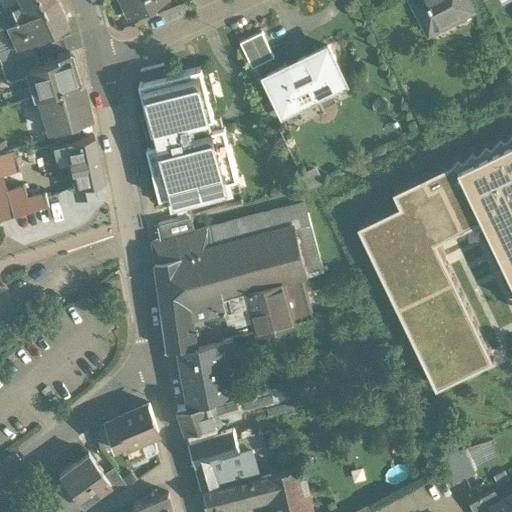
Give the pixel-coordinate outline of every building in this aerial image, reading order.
[(56,0),(17,18),(6,23),(16,45),(16,46),(28,40),(67,23),(56,0)] [(56,0),(19,0),(21,2),(11,6),(12,7),(17,18),(56,0)] [(120,0),(127,14),(155,0),(120,0)] [(466,0),(409,0),(425,31),(471,8),(466,0)] [(0,12),(0,25),(6,23),(17,18),(12,7),(0,12)] [(274,57),(262,32),(240,42),(252,67),(274,57)] [(16,45),(0,52),(0,62),(1,65),(34,52),(28,40),(16,46),(16,45)] [(344,81),(327,46),(326,46),(266,75),(283,111),(303,101),(297,89),(308,83),(314,96),(344,81)] [(34,52),(1,65),(8,81),(27,74),(25,68),(39,64),(34,52)] [(39,64),(25,68),(27,74),(34,98),(78,84),(69,52),(57,55),(58,58),(39,64)] [(163,64),(140,70),(143,82),(166,76),(163,64)] [(214,118),(201,67),(166,76),(143,82),(139,83),(152,133),(156,132),(159,143),(147,146),(160,197),(168,195),(171,209),(233,193),(230,180),(237,178),(224,126),(222,127),(220,116),(214,118)] [(78,84),(34,98),(39,115),(42,114),(47,129),(47,131),(71,123),(86,119),(81,104),(84,98),(82,87),(78,84)] [(71,123),(47,131),(47,129),(43,130),(48,147),(51,147),(76,140),(71,123)] [(358,224),(437,386),(463,373),(459,366),(490,351),(437,240),(483,218),(511,277),(511,129),(507,135),(504,136),(501,133),(493,141),(490,143),(486,140),(478,149),(476,150),(473,146),(465,155),(462,156),(459,153),(450,162),(393,190),(400,204),(358,224)] [(76,140),(51,147),(53,156),(65,153),(73,186),(102,180),(93,136),(76,140)] [(0,173),(18,168),(13,149),(0,152),(0,173)] [(23,185),(5,190),(12,217),(46,206),(44,191),(26,196),(23,185)] [(322,271),(307,213),(303,214),(300,203),(152,242),(155,262),(294,225),(307,274),(322,271)] [(294,225),(155,262),(158,276),(167,350),(176,348),(196,345),(196,344),(194,331),(191,306),(300,278),(307,276),(307,274),(294,225)] [(300,278),(191,306),(194,331),(203,329),(202,324),(227,318),(225,311),(252,304),(259,331),(305,322),(298,295),(304,293),(300,278)] [(232,338),(196,344),(196,345),(176,348),(187,405),(233,395),(229,373),(239,371),(232,338)] [(259,388),(236,395),(241,407),(262,401),(259,388)] [(187,405),(178,408),(186,431),(207,424),(206,422),(241,409),(241,407),(236,395),(233,395),(187,405)] [(149,404),(104,424),(112,447),(122,442),(130,462),(146,456),(145,453),(156,449),(154,434),(158,433),(149,404)] [(234,430),(190,443),(196,464),(211,460),(209,454),(223,450),(224,455),(240,451),(237,441),(234,430)] [(257,435),(237,441),(240,451),(248,448),(259,445),(257,435)] [(248,448),(240,451),(242,462),(243,468),(251,466),(248,448)] [(474,472),(463,448),(442,455),(455,481),(474,472)] [(240,451),(224,455),(223,450),(209,454),(211,460),(196,464),(202,486),(218,483),(215,473),(240,465),(242,462),(240,451)] [(86,454),(58,475),(59,477),(75,498),(89,488),(92,492),(104,484),(107,482),(102,475),(86,454)] [(308,511),(298,468),(204,492),(209,511),(228,511),(226,507),(271,495),(275,511),(308,511)] [(111,469),(102,475),(107,482),(104,484),(114,496),(125,488),(111,469)] [(503,471),(494,476),(499,484),(508,479),(503,471)] [(59,479),(48,487),(47,486),(46,487),(64,511),(73,511),(81,506),(75,498),(59,477),(58,478),(59,479)] [(492,488),(470,500),(475,511),(484,511),(494,507),(492,502),(498,499),(492,488)] [(511,511),(511,492),(498,499),(492,502),(494,507),(496,511),(511,511)] [(173,511),(168,493),(133,503),(136,511),(135,511),(173,511)]
